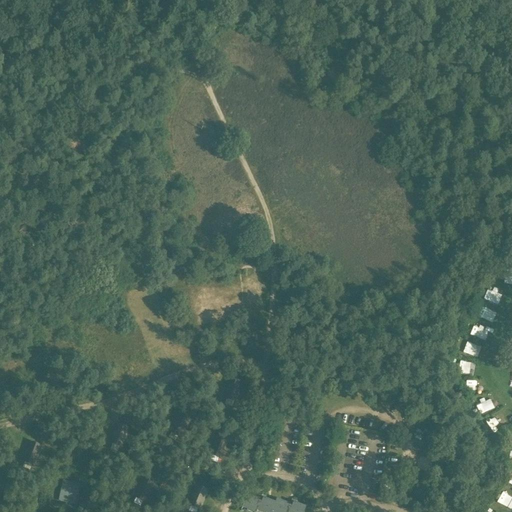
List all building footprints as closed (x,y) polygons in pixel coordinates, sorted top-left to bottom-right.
[(292,349),(310,346),(306,317),(288,319),(292,349)] [(235,401),(240,382),(230,379),(225,398),(235,401)] [(180,436),(190,420),(180,414),(170,431),(180,436)] [(121,447),(128,428),(118,424),(111,443),(121,447)] [(220,458),(227,439),(217,436),(210,454),(220,458)] [(33,465),(41,446),(30,443),(23,461),(33,465)] [(145,501),(153,484),(143,479),(135,497),(145,501)] [(76,500),(79,484),(63,481),(58,501),(67,503),(68,498),(76,500)] [(199,509),(207,491),(197,487),(189,505),(199,509)] [(260,502),(255,500),(256,499),(245,495),(239,511),(240,511),(241,508),(246,510),(246,511),(248,511),(255,511),(256,511),(257,511),(303,511),(305,507),(292,502),(291,507),(285,505),(286,503),(276,499),(274,503),(262,498),(260,502)]
